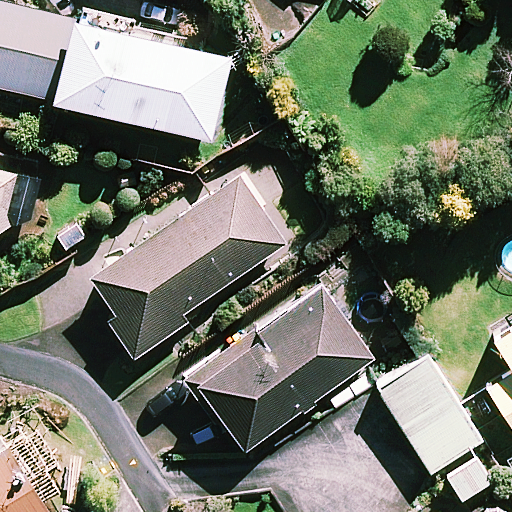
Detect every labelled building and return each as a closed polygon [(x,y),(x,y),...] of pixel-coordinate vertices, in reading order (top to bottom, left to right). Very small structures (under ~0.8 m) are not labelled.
[(4,0),(0,0),(0,82),(204,133),(224,54),(4,0)] [(0,224),(4,223),(0,208),(0,207),(10,169),(0,166),(0,224)] [(279,243),(232,169),(81,266),(134,350),(182,319),(176,309),(279,243)] [(366,358),(315,282),(185,370),(236,446),(366,358)] [(511,361),(486,379),(511,417),(511,312),(490,328),(511,359),(511,361)] [(477,441),(423,352),(373,382),(427,471),(477,441)] [(43,511),(0,443),(0,511),(43,511)]
